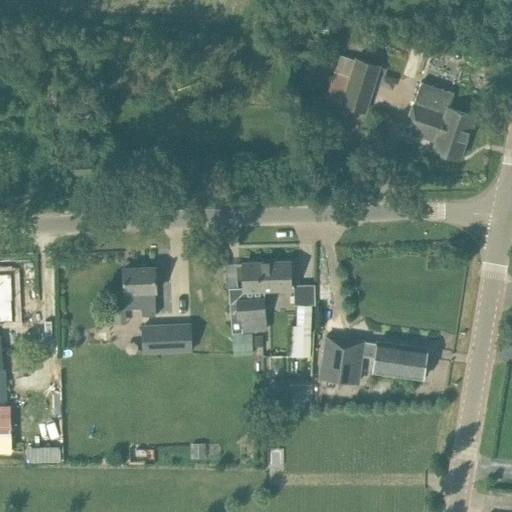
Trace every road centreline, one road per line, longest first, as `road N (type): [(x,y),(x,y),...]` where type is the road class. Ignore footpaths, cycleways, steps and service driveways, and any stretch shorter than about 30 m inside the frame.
road 1 (unclassified): [(504,216),(0,226)]
road 2 (tertiary): [(455,511),(504,216)]
